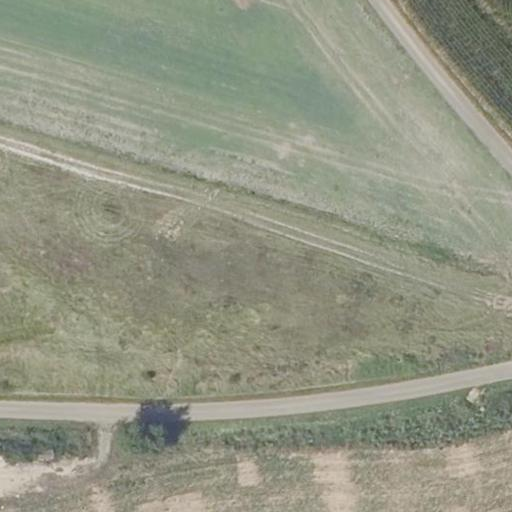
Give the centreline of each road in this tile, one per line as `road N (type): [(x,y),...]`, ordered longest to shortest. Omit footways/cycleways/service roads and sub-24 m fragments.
road 1 (track): [(511,367),(391,392),(0,397)]
road 2 (track): [(382,0),(511,158)]
